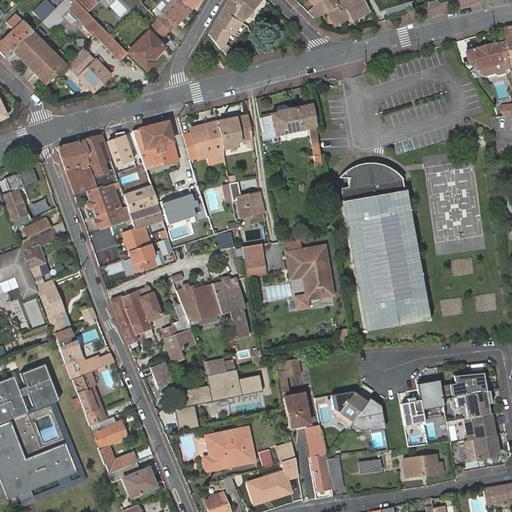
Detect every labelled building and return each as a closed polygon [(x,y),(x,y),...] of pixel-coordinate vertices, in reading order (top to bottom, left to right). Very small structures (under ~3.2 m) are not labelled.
[(44,0),(33,12),(41,21),(54,9),(45,0),(44,0)] [(54,9),(43,20),(48,26),(54,21),(57,25),(64,19),(60,15),(68,7),(82,22),(81,23),(90,33),(91,32),(118,59),(125,53),(102,28),(75,0),(63,0),(57,6),(54,9)] [(96,0),(77,0),(87,10),(96,0)] [(161,11),(172,0),(162,0),(156,6),(161,11)] [(189,10),(179,0),(172,0),(161,11),(164,14),(174,25),(189,10)] [(179,0),(189,10),(198,0),(179,0)] [(238,22),(257,0),(227,0),(206,34),(221,53),(238,22)] [(322,0),(304,0),(312,9),(322,0)] [(307,13),(312,18),(324,12),(333,25),(349,16),(351,20),(368,11),(361,0),(344,0),(335,5),(331,0),(322,0),(312,9),(307,13)] [(0,41),(0,52),(5,57),(12,50),(30,33),(26,28),(28,26),(17,14),(7,23),(13,29),(0,41)] [(174,25),(164,14),(158,20),(169,30),(174,25)] [(12,50),(46,84),(65,65),(31,31),(30,33),(12,50)] [(162,48),(148,33),(127,53),(144,70),(153,62),(151,60),(162,48)] [(504,71),(510,69),(510,67),(506,42),(499,45),(498,43),(467,52),(470,64),(475,69),(479,67),(481,75),(485,73),(486,76),(495,74),(495,76),(504,74),(504,71)] [(81,72),(77,68),(72,72),(91,92),(109,75),(89,55),(85,60),(90,65),(81,72)] [(85,60),(77,68),(81,72),(90,65),(85,60)] [(511,104),(503,106),(504,116),(511,114),(511,104)] [(310,149),(317,148),(309,108),(287,112),(287,111),(274,113),(274,114),(268,116),(268,117),(257,119),(260,138),(269,137),(270,143),(275,142),(274,136),(295,132),(296,138),(300,137),(299,131),(307,130),(310,149)] [(250,138),(246,114),(216,122),(220,151),(236,147),(237,143),(237,141),(250,138)] [(220,151),(216,122),(201,126),(202,130),(188,134),(189,136),(181,138),(187,160),(195,158),(195,160),(206,157),(208,164),(222,160),(220,151)] [(194,241),(197,240),(172,161),(175,160),(165,123),(130,130),(154,205),(159,220),(165,238),(170,236),(168,233),(177,230),(182,245),(194,241)] [(202,130),(201,126),(187,129),(188,134),(202,130)] [(83,164),(93,191),(110,185),(115,183),(98,136),(80,141),(85,155),(82,159),(83,164)] [(116,143),(115,140),(105,143),(114,167),(132,160),(124,140),(116,143)] [(73,167),(83,164),(82,159),(85,155),(80,141),(66,145),(73,167)] [(55,148),(72,194),(87,188),(89,192),(93,191),(83,164),(73,167),(66,145),(55,148)] [(338,175),(334,180),(346,183),(344,191),(337,193),(339,205),(337,205),(336,206),(337,208),(338,208),(339,209),(362,333),(422,322),(399,196),(401,195),(401,194),(399,194),(397,194),(395,180),(393,178),(390,174),(388,172),(385,169),(382,168),(378,166),(375,165),(371,164),(367,163),(363,163),(360,163),(358,163),(356,164),(353,164),(351,165),(348,167),(344,169),(340,172),(338,175)] [(260,212),(256,193),(238,197),(235,182),(226,184),(226,185),(228,195),(229,201),(235,200),(238,217),(249,215),(251,222),(262,219),(260,212)] [(12,184),(0,188),(0,194),(10,223),(14,222),(13,218),(24,214),(12,184)] [(89,192),(85,194),(88,201),(84,202),(84,204),(86,209),(87,210),(91,209),(94,219),(92,220),(94,226),(97,226),(98,228),(111,223),(107,211),(118,208),(110,185),(93,191),(89,192)] [(126,210),(127,214),(153,205),(148,188),(122,196),(126,210)] [(126,251),(147,244),(141,227),(159,220),(154,205),(153,205),(127,214),(129,220),(132,229),(120,233),(126,251)] [(118,213),(126,210),(124,206),(118,208),(107,211),(111,223),(120,220),(118,213)] [(121,223),(129,220),(127,214),(126,210),(118,213),(120,220),(121,223)] [(26,239),(48,229),(44,220),(22,230),(26,239)] [(34,287),(40,284),(37,277),(48,273),(38,246),(55,239),(53,234),(63,230),(61,223),(48,229),(26,239),(16,243),(19,249),(34,287)] [(227,234),(215,237),(217,247),(229,244),(227,234)] [(157,253),(170,250),(168,239),(155,242),(157,253)] [(196,248),(194,241),(182,245),(184,252),(196,248)] [(153,265),(147,244),(126,251),(132,272),(153,265)] [(260,259),(257,244),(239,247),(239,250),(242,263),(249,261),(260,259)] [(323,247),(285,254),(289,280),(302,278),(305,295),(306,301),(332,297),(323,247)] [(0,280),(12,276),(18,291),(21,297),(35,291),(34,287),(19,249),(0,256),(0,280)] [(261,264),(260,259),(249,261),(251,272),(262,270),(261,264)] [(222,282),(210,285),(216,308),(227,305),(229,313),(236,339),(246,336),(237,303),(240,302),(235,279),(228,281),(222,282)] [(62,311),(50,281),(40,284),(34,287),(37,296),(39,295),(48,317),(46,317),(52,333),(68,327),(66,319),(57,323),(53,315),(62,311)] [(216,308),(210,285),(190,290),(189,286),(186,287),(180,289),(174,292),(186,322),(198,318),(197,313),(216,308)] [(144,291),(142,288),(134,291),(134,293),(145,318),(149,316),(151,320),(159,317),(148,290),(144,291)] [(9,302),(21,297),(18,291),(7,295),(9,302)] [(133,334),(149,328),(146,322),(145,318),(134,293),(119,299),(133,334)] [(306,301),(305,295),(295,297),(296,308),(307,306),(306,301)] [(135,340),(133,334),(119,299),(118,297),(109,301),(127,343),(135,340)] [(31,322),(40,320),(34,301),(26,304),(31,322)] [(227,305),(216,308),(217,313),(218,315),(229,313),(227,305)] [(198,318),(217,313),(216,308),(197,313),(198,318)] [(95,319),(91,309),(80,313),(83,319),(85,318),(86,323),(95,319)] [(62,311),(53,315),(57,323),(66,319),(62,311)] [(168,336),(187,329),(182,316),(175,319),(176,321),(171,323),(172,327),(160,331),(164,343),(169,339),(168,336)] [(177,345),(193,340),(189,329),(187,329),(168,336),(169,339),(164,343),(166,349),(177,345)] [(71,334),(55,340),(69,379),(70,380),(88,373),(101,368),(113,363),(110,355),(98,360),(97,358),(83,364),(71,334)] [(181,355),(177,345),(166,349),(170,359),(181,355)] [(259,350),(252,351),(254,364),(262,362),(259,350)] [(285,372),(287,382),(306,378),(301,358),(285,361),(287,371),(285,372)] [(163,361),(148,367),(156,388),(171,382),(163,361)] [(279,371),(276,372),(280,392),(288,390),(287,382),(285,372),(287,371),(285,361),(277,363),(279,371)] [(202,366),(204,375),(207,373),(224,370),(223,362),(202,366)] [(44,364),(20,373),(33,406),(57,397),(44,364)] [(185,408),(176,410),(181,431),(200,428),(195,405),(264,392),(261,374),(240,378),(238,368),(224,370),(207,373),(209,385),(182,390),(185,408)] [(80,407),(88,427),(103,421),(94,395),(91,396),(88,386),(92,384),(88,373),(70,380),(77,399),(80,407)] [(453,386),(438,389),(441,400),(452,398),(484,392),(481,374),(452,379),(453,386)] [(13,375),(0,379),(0,425),(10,421),(9,419),(28,412),(13,375)] [(437,381),(415,385),(418,401),(421,420),(443,416),(441,400),(438,389),(437,381)] [(365,402),(352,392),(329,396),(333,416),(348,427),(365,402)] [(484,392),(452,398),(454,408),(462,407),(464,419),(487,415),(486,405),(489,404),(487,392),(484,392)] [(283,411),(286,427),(307,423),(301,394),(281,397),(283,411)] [(326,396),(314,399),(315,405),(327,403),(326,396)] [(80,407),(77,399),(71,401),(74,409),(80,407)] [(348,427),(347,429),(356,435),(358,431),(368,430),(368,432),(383,429),(379,407),(367,399),(365,402),(348,427)] [(421,420),(418,401),(413,402),(412,399),(406,400),(407,405),(399,406),(403,427),(422,424),(421,420)] [(492,437),(488,414),(487,415),(464,419),(462,419),(466,442),(492,437)] [(91,432),(107,475),(136,463),(132,453),(113,461),(106,445),(125,438),(120,422),(113,424),(110,418),(103,421),(88,427),(90,433),(91,432)] [(10,421),(0,425),(0,501),(74,473),(63,444),(25,459),(10,421)] [(303,428),(305,440),(321,436),(319,425),(303,428)] [(230,454),(249,450),(244,430),(205,437),(209,458),(201,460),(204,471),(232,466),(230,454)] [(305,440),(310,463),(323,460),(322,454),(325,454),(321,436),(305,440)] [(496,456),(492,437),(466,442),(463,443),(466,462),(496,456)] [(280,462),(283,461),(292,459),(290,444),(275,446),(280,462)] [(252,462),(249,450),(230,454),(232,466),(252,462)] [(258,452),(260,466),(271,465),(270,450),(258,452)] [(408,462),(403,463),(405,477),(440,473),(439,465),(436,465),(434,455),(407,458),(408,462)] [(286,480),(296,476),(292,459),(283,461),(286,470),(246,484),(254,505),(290,493),(286,480)] [(336,459),(326,460),(328,475),(329,475),(332,489),(341,487),(336,459)] [(329,487),(323,460),(310,463),(316,490),(329,487)] [(378,462),(357,465),(358,474),(380,471),(378,462)] [(107,475),(106,475),(110,485),(123,480),(130,498),(155,488),(148,470),(140,473),(136,463),(107,475)] [(225,494),(232,491),(227,478),(220,481),(225,494)] [(290,484),(292,497),(300,496),(298,483),(290,484)] [(511,483),(504,485),(482,489),(484,505),(489,505),(489,503),(507,501),(506,496),(511,495),(511,483)] [(205,506),(207,511),(228,511),(222,492),(202,499),(205,506)]
